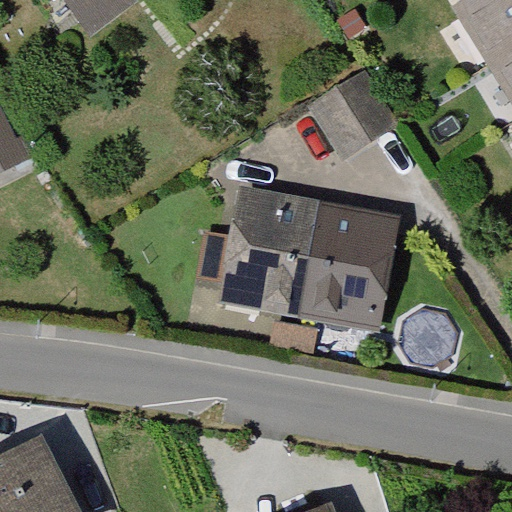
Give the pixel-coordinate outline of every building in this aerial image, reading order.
[(37,0),(59,30),(102,0),(37,0)] [(511,0),(476,0),(439,23),(474,81),(511,57),(511,0)] [(347,28),(331,37),(339,52),(355,44),(347,28)] [(511,57),(474,81),(505,131),(511,126),(511,57)] [(355,90),(303,124),(335,173),(387,139),(355,90)] [(0,107),(0,172),(27,159),(0,107)] [(302,220),(225,206),(205,316),(281,331),(302,220)] [(380,234),(302,220),(281,331),(361,345),(380,234)] [(53,511),(20,449),(0,458),(0,511),(53,511)]
